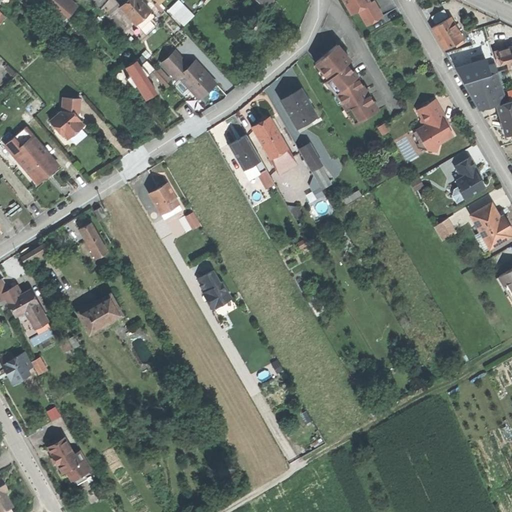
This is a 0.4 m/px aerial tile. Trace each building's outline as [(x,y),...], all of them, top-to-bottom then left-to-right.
[(41,0),(41,2),(63,21),(77,6),(69,0),(41,0)] [(128,0),(127,1),(120,7),(135,24),(150,11),(139,0),(128,0)] [(249,0),(260,10),(269,0),(249,0)] [(343,0),(351,14),(358,10),(368,4),(370,3),(368,0),(343,0)] [(372,11),(368,4),(358,10),(362,17),(372,11)] [(431,17),(435,24),(448,17),(443,9),(431,17)] [(155,17),(150,11),(135,24),(140,30),(150,21),(155,17)] [(431,28),(444,50),(463,39),(455,26),(450,17),(431,28)] [(155,27),(150,21),(140,30),(146,36),(155,27)] [(337,45),(315,63),(328,79),(325,81),(336,93),(355,125),(379,111),(372,98),(366,89),(365,90),(357,77),(346,64),(350,60),(343,53),(337,45)] [(506,62),(509,68),(511,67),(511,46),(503,49),(506,62)] [(497,64),(506,62),(503,49),(493,52),(497,64)] [(175,51),(162,63),(177,79),(179,77),(199,99),(208,91),(215,84),(195,62),(189,67),(175,51)] [(138,85),(146,99),(151,96),(156,93),(146,77),(145,75),(148,73),(149,75),(155,70),(147,61),(140,67),(136,60),(126,67),(131,75),(126,79),(134,88),(138,85)] [(463,82),(491,74),(487,65),(485,60),(456,69),(463,82)] [(494,64),(487,65),(491,74),(492,73),(497,72),(494,64)] [(492,73),(491,74),(463,82),(478,109),(496,104),(501,103),(492,73)] [(291,92),(280,98),(292,119),(296,117),(298,121),(314,112),(300,87),(291,92)] [(63,97),(62,111),(50,121),(62,135),(65,134),(68,138),(77,131),(83,125),(80,121),(80,120),(76,115),(77,114),(76,112),(79,112),(80,98),(63,97)] [(511,132),(511,99),(510,100),(501,103),(496,104),(501,121),(505,135),(511,132)] [(434,100),(417,110),(421,117),(420,120),(423,126),(416,130),(427,150),(437,152),(439,143),(453,135),(447,125),(445,126),(440,117),(442,116),(443,115),(434,100)] [(317,116),(314,112),(298,121),(300,125),(317,116)] [(250,124),(268,154),(284,145),(266,115),(258,120),(250,124)] [(12,154),(36,183),(45,175),(44,173),(47,170),(49,172),(57,165),(25,127),(7,142),(15,151),(12,154)] [(420,154),(427,150),(416,130),(409,134),(420,154)] [(236,140),(229,144),(244,171),(252,167),(255,165),(263,161),(248,134),(236,140)] [(4,144),(12,154),(15,151),(7,142),(4,144)] [(308,143),(298,148),(310,170),(321,165),(308,143)] [(458,189),(463,198),(484,186),(479,177),(475,170),(476,169),(469,157),(454,166),(461,177),(455,180),(458,186),(459,188),(458,189)] [(276,186),(263,161),(255,165),(269,190),(276,186)] [(329,180),(321,165),(310,170),(319,185),(329,180)] [(258,176),(252,167),(244,171),(249,181),(258,176)] [(410,183),(414,190),(422,186),(418,179),(410,183)] [(155,185),(148,189),(158,208),(176,198),(165,180),(155,185)] [(456,202),(463,198),(458,189),(459,188),(458,186),(453,188),(451,195),(456,202)] [(179,205),(176,198),(158,208),(162,214),(179,205)] [(471,214),(489,247),(509,236),(508,234),(502,224),(496,213),(490,203),(471,214)] [(94,207),(98,216),(104,213),(99,204),(94,207)] [(195,211),(187,215),(195,229),(202,224),(195,211)] [(499,211),(496,213),(502,224),(506,222),(502,216),(499,211)] [(433,226),(442,241),(455,233),(447,218),(433,226)] [(79,225),(96,259),(108,253),(90,220),(79,225)] [(511,232),(506,222),(502,224),(508,234),(511,232)] [(22,257),(20,258),(25,266),(53,249),(49,241),(47,242),(22,257)] [(511,267),(499,276),(511,299),(511,267)] [(205,298),(210,307),(221,302),(222,304),(232,299),(223,282),(220,284),(214,271),(206,275),(199,278),(208,297),(205,298)] [(0,299),(5,296),(8,301),(20,294),(15,284),(8,288),(2,277),(0,277),(0,299)] [(20,294),(8,301),(15,313),(24,308),(33,326),(45,319),(28,289),(20,294)] [(112,292),(78,312),(91,335),(126,315),(112,292)] [(22,344),(10,351),(13,358),(26,351),(22,344)] [(10,351),(0,355),(0,362),(4,369),(7,368),(10,374),(7,376),(11,384),(23,377),(22,373),(25,375),(29,373),(29,369),(28,368),(33,365),(26,351),(13,358),(10,351)] [(65,436),(49,445),(57,460),(63,470),(65,469),(71,466),(76,476),(92,468),(82,449),(74,453),(65,436)] [(70,479),(76,476),(71,466),(65,469),(70,479)] [(0,508),(9,503),(2,491),(0,486),(0,508)] [(0,511),(4,511),(12,508),(9,503),(0,508),(0,511)]
